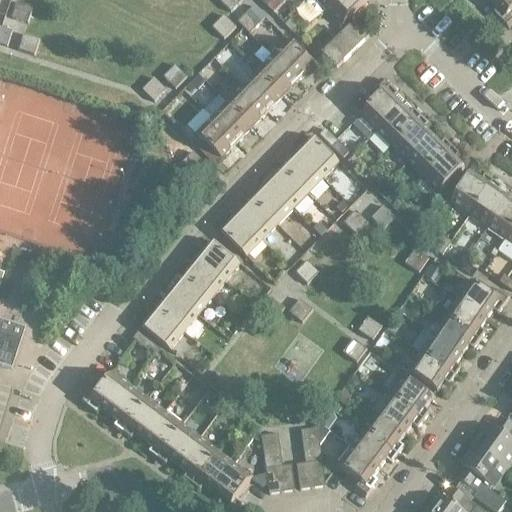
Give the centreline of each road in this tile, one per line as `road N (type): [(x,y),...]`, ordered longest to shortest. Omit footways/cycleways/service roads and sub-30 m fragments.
road 1 (residential): [(48,494),(40,442),(46,420),(57,394),(122,319)]
road 2 (residential): [(511,349),(393,511)]
road 3 (residential): [(404,31),(511,133)]
